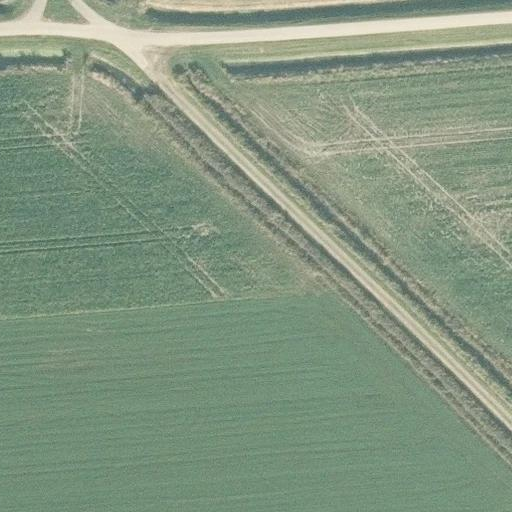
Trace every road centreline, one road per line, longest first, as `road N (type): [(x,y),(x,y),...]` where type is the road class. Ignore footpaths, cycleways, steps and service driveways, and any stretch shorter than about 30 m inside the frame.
road 1 (track): [(74,0),(511,423)]
road 2 (unclassified): [(0,28),(203,36),(511,16)]
